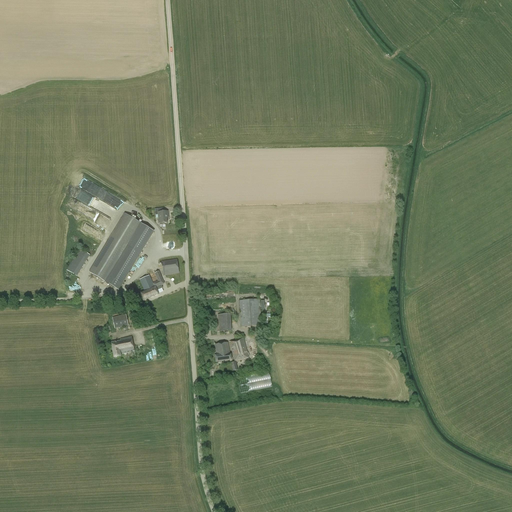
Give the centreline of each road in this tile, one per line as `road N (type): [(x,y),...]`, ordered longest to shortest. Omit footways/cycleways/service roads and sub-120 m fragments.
road 1 (unclassified): [(211,511),(198,463),(164,0)]
road 2 (track): [(183,251),(157,258),(117,297),(0,303)]
